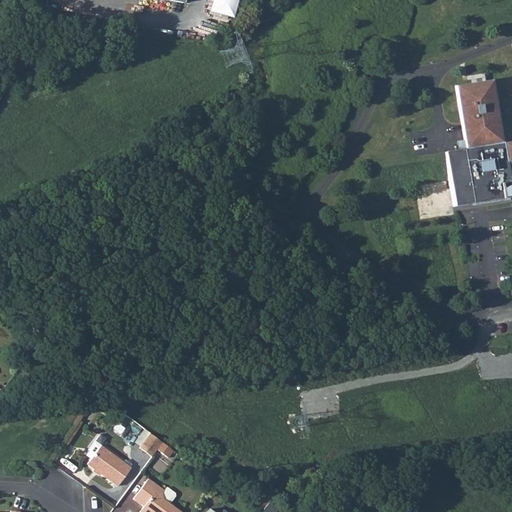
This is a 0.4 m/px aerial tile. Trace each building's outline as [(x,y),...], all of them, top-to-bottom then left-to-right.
[(511,141),(502,143),(492,80),(455,86),(465,149),(445,152),(453,207),(511,198),(505,163),(511,161),(511,141)] [(161,441),(149,432),(138,446),(150,455),(155,448),(161,441)] [(161,441),(155,448),(166,456),(171,449),(161,441)] [(116,486),(129,468),(93,442),(85,454),(85,455),(90,459),(86,464),(93,469),(100,474),(116,486)] [(147,479),(132,498),(143,507),(138,511),(180,511),(162,499),(161,496),(161,493),(162,490),(147,479)] [(265,508),(271,501),(262,494),(254,500),(265,508)] [(264,511),(275,511),(280,507),(271,501),(265,508),(263,511),(264,511)]
